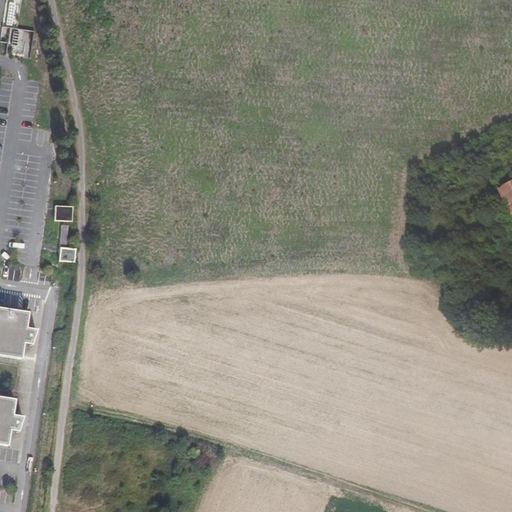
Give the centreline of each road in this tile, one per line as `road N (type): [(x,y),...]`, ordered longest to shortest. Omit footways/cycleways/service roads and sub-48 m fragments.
road 1 (unclassified): [(66,405),(90,149),(54,0)]
road 2 (track): [(414,511),(66,405)]
